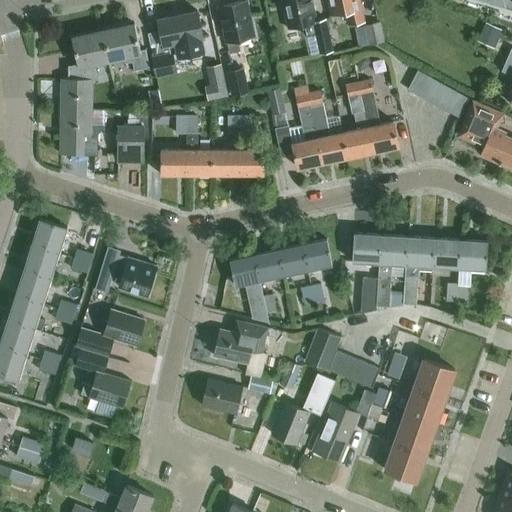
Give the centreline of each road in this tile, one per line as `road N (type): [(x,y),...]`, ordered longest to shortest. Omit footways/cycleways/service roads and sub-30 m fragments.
road 1 (residential): [(511,209),(432,176),(202,233)]
road 2 (residential): [(205,452),(159,430),(202,233)]
road 3 (residential): [(202,233),(17,178)]
road 4 (unclassified): [(17,178),(20,72),(2,4)]
road 5 (residential): [(354,511),(205,452)]
road 6 (residential): [(466,511),(511,381)]
